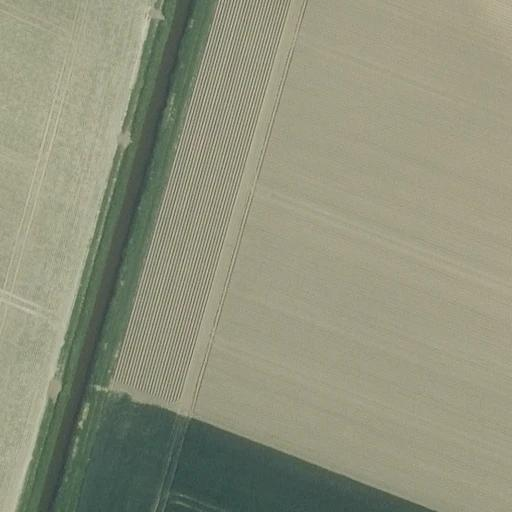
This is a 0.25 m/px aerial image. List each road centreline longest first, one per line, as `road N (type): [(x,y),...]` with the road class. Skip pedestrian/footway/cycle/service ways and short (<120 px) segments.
road 1 (track): [(205,0),(60,511)]
road 2 (track): [(156,0),(16,511)]
